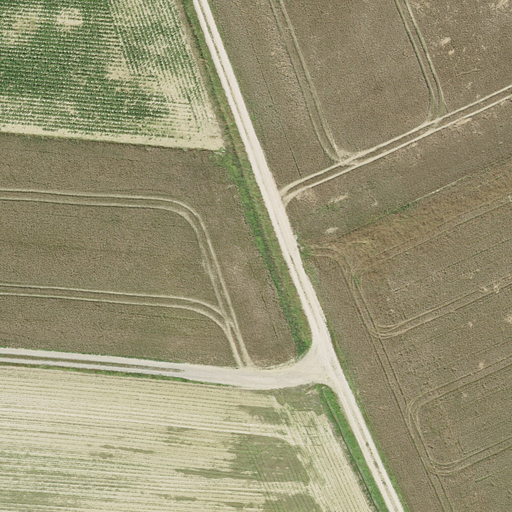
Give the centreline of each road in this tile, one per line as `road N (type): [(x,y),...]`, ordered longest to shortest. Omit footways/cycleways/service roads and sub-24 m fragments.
road 1 (track): [(396,511),(330,367),(201,0)]
road 2 (track): [(330,367),(300,383),(0,357)]
